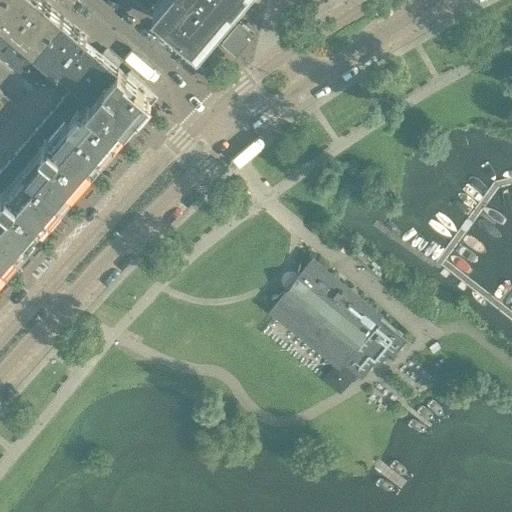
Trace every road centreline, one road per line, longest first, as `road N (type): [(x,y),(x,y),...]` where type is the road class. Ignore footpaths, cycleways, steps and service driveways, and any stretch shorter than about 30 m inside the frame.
road 1 (tertiary): [(0,373),(100,262),(243,126)]
road 2 (tertiary): [(214,109),(0,340)]
road 3 (residential): [(91,0),(214,109)]
road 4 (tertiary): [(322,69),(441,0)]
